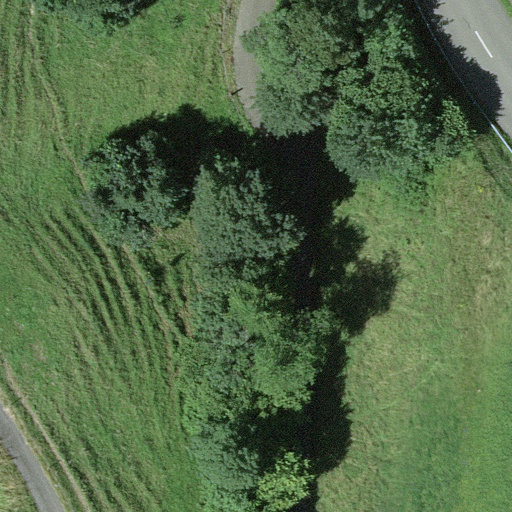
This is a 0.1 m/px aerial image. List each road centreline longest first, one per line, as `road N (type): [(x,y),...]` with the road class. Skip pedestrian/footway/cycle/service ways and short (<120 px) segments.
road 1 (unclassified): [(257,0),(258,95),(299,163),(339,74),(386,0)]
road 2 (track): [(303,511),(310,331),(299,163)]
